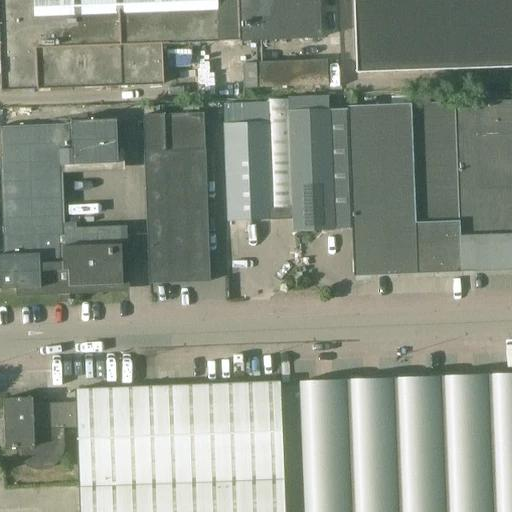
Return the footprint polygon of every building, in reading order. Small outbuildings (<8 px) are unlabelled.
[(0,51),(0,57),(1,90),(1,91),(162,86),(160,45),(239,43),(237,0),(120,0),(122,47),(78,48),(0,51)] [(76,0),(0,0),(0,51),(78,48),(76,0)] [(122,47),(120,0),(76,0),(78,48),(122,47)] [(237,0),(239,43),(321,40),(319,0),(237,0)] [(511,0),(353,0),(356,73),(511,67),(511,0)] [(326,62),(314,62),(260,64),(261,89),(328,85),(326,62)] [(244,89),(257,89),(256,65),(243,65),(244,89)] [(224,102),(225,126),(229,221),(228,221),(228,222),(273,220),(284,220),(294,219),(289,113),(310,112),(329,111),(329,97),(288,99),(288,100),(224,102)] [(347,111),(351,190),(352,230),(354,278),(398,276),(417,275),(482,273),(511,271),(511,102),(455,105),(411,106),(347,108),(347,111)] [(352,230),(351,190),(347,111),(339,111),(329,111),(310,112),(289,113),(294,219),(294,232),(315,231),(334,230),(343,230),(352,230)] [(145,153),(149,284),(151,284),(151,283),(209,281),(209,283),(210,283),(207,201),(205,115),(143,117),(144,153),(145,153)] [(40,273),(58,272),(69,272),(69,289),(124,287),(123,270),(129,270),(127,230),(125,229),(63,232),(61,168),(123,166),(125,164),(123,124),(0,128),(0,150),(4,265),(0,265),(0,276),(1,289),(40,288),(40,273)] [(511,511),(511,377),(302,386),(306,511),(511,511)] [(129,389),(75,391),(75,404),(76,429),(79,511),(285,511),(280,383),(218,386),(192,387),(134,389),(129,389)] [(33,399),(3,400),(4,432),(5,449),(17,449),(18,455),(23,464),(30,469),(37,472),(46,472),(53,468),(59,463),(63,455),(64,448),(63,430),(76,429),(75,404),(33,406),(33,399)]
